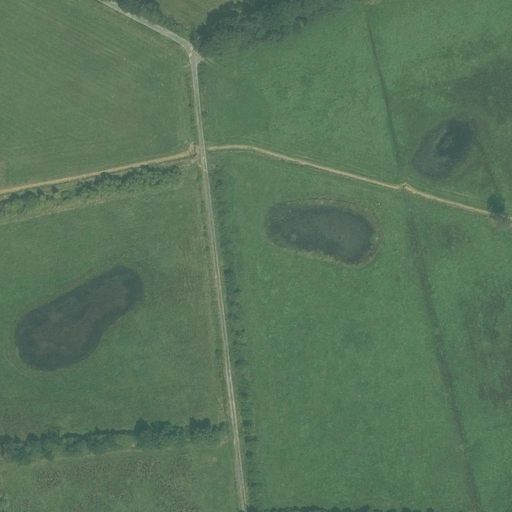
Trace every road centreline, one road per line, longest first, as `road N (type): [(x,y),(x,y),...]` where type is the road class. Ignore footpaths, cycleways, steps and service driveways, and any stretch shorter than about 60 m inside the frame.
road 1 (unclassified): [(244,511),(197,55)]
road 2 (track): [(214,53),(334,0)]
